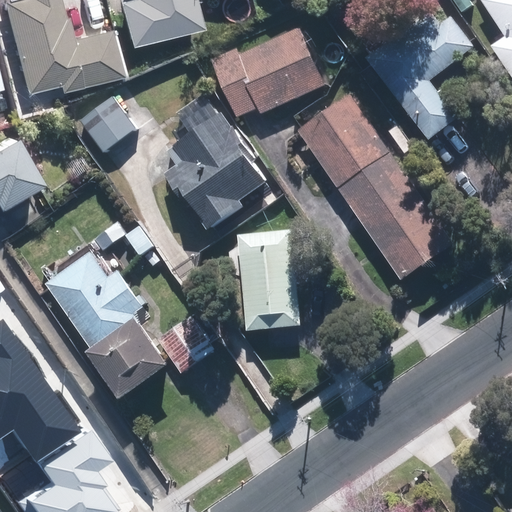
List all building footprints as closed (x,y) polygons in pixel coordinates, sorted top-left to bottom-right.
[(3,0),(27,90),(58,82),(60,89),(123,72),(111,26),(70,36),(60,0),(3,0)] [(118,0),(129,43),(201,25),(194,0),(118,0)] [(438,78),(481,44),(446,0),(444,0),(374,55),(438,137),(467,115),(438,78)] [(511,0),(487,0),(511,36),(499,45),(511,64),(511,0)] [(305,26),(246,53),(243,47),(217,59),(243,116),(264,107),(267,113),(332,83),(305,26)] [(354,92),(303,128),(409,277),(460,240),(354,92)] [(119,96),(86,120),(109,151),(142,127),(119,96)] [(272,179),(228,112),(172,148),(182,164),(170,171),(192,204),(197,201),(214,227),(250,204),(245,197),(272,179)] [(0,199),(40,177),(14,130),(0,138),(0,199)] [(100,238),(110,251),(131,233),(120,220),(100,238)] [(298,226),(243,231),(253,328),(308,322),(298,226)] [(98,347),(97,348),(130,396),(179,362),(146,314),(145,315),(142,311),(151,304),(126,267),(116,274),(99,250),(53,282),(98,347)] [(45,390),(34,374),(39,371),(0,315),(0,421),(6,418),(25,446),(62,421),(43,392),(45,390)] [(198,315),(164,337),(187,371),(220,349),(198,315)]
